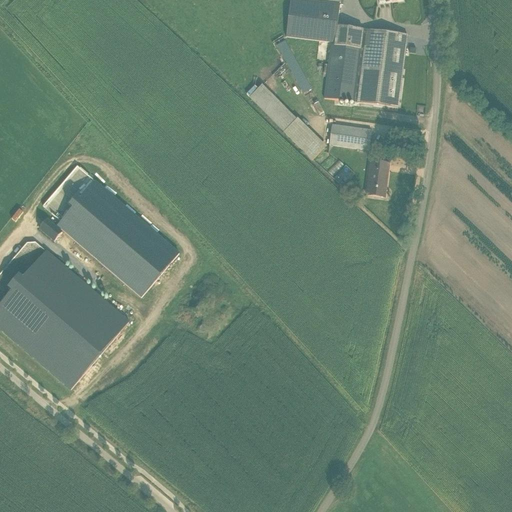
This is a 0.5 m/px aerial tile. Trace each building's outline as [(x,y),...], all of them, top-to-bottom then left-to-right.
[(328,100),(400,108),(408,34),(337,26),(328,100)] [(293,54),(300,51),(296,41),(289,45),(293,54)] [(257,94),(323,159),(337,145),(274,82),(270,87),(267,84),(257,94)] [(341,148),(381,150),(382,127),(343,125),(341,148)] [(340,157),(333,165),(337,168),(344,161),(340,157)] [(343,175),(355,164),(350,159),(338,170),(343,175)] [(367,198),(387,200),(391,164),(371,161),(367,198)] [(69,192),(85,206),(108,181),(90,164),(66,189),(69,192)] [(358,165),(352,170),(358,177),(364,172),(358,165)] [(22,219),(27,223),(37,211),(32,207),(22,219)] [(50,229),(66,240),(72,232),(57,221),(50,229)] [(138,327),(118,351),(30,279),(13,300),(1,290),(0,292),(0,302),(8,309),(0,319),(41,353),(39,355),(88,396),(121,357),(143,331),(138,327)] [(170,332),(129,374),(136,380),(176,338),(170,332)]
